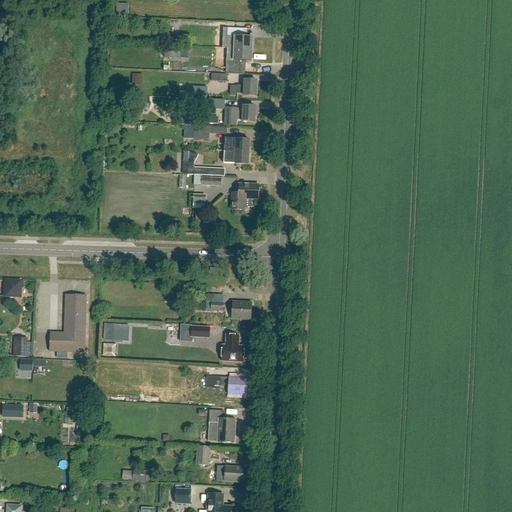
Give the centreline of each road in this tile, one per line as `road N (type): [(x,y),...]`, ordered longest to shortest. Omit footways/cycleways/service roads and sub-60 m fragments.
road 1 (unclassified): [(275,256),(0,249)]
road 2 (unclassified): [(275,256),(290,0)]
road 3 (unclassified): [(264,511),(275,256)]
